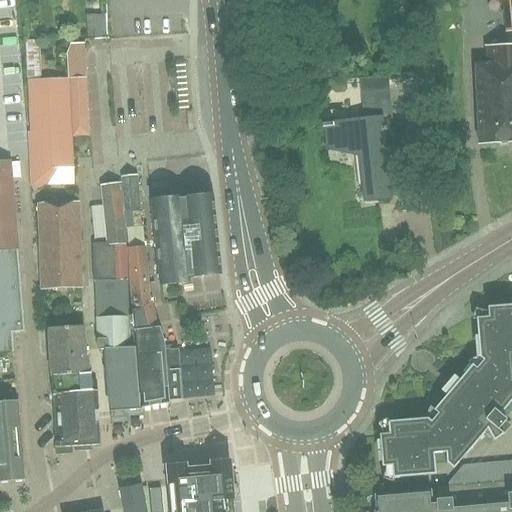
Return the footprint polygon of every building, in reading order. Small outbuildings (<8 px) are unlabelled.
[(505,33),(511,32),(511,0),(491,0),(492,1),(502,1),(504,28),(505,33)] [(36,42),(37,71),(48,71),(47,42),(36,42)] [(511,46),(506,47),(498,47),(485,48),(486,64),(474,65),(478,144),(503,143),(511,142),(511,46)] [(82,138),(96,138),(95,78),(37,79),(39,188),(83,187),(82,138)] [(346,80),(312,81),(313,90),(318,95),(326,94),(329,91),(332,91),(335,94),(344,93),(347,89),(346,80)] [(381,120),(392,119),(389,89),(360,92),(363,120),(365,120),(366,123),(336,126),(335,123),(322,124),(323,129),(326,128),(328,150),(353,147),(354,156),(360,155),(365,202),(390,199),(388,181),(400,179),(397,147),(385,148),(383,132),(386,132),(386,128),(382,128),(381,120)] [(0,484),(24,483),(17,404),(16,404),(12,354),(13,354),(12,334),(24,333),(10,163),(0,164),(0,484)] [(124,212),(141,210),(137,175),(121,177),(124,212)] [(213,196),(211,196),(182,199),(182,198),(151,201),(160,286),(191,282),(191,278),(221,274),(213,196)] [(45,202),(47,289),(94,288),(92,200),(45,202)] [(114,236),(111,205),(100,207),(103,237),(114,236)] [(128,317),(133,316),(134,316),(137,348),(138,359),(136,360),(137,377),(139,377),(142,407),(169,402),(166,372),(180,371),(179,350),(165,351),(164,343),(150,297),(146,246),(126,249),(128,317)] [(472,365),(433,411),(437,414),(431,422),(427,419),(388,422),(389,434),(379,435),(382,467),(392,466),(393,478),(435,475),(433,454),(445,453),(446,463),(453,469),(487,430),(493,441),(498,438),(503,435),(502,433),(498,430),(506,421),(499,415),(511,399),(511,305),(487,308),(488,318),(476,319),(479,358),(482,361),(476,369),(472,365)] [(83,327),(47,330),(55,449),(100,446),(96,392),(91,392),(90,374),(88,374),(87,358),(85,359),(83,327)] [(137,348),(106,351),(110,418),(125,418),(124,411),(142,410),(142,409),(142,407),(139,377),(137,377),(136,360),(138,359),(137,348)] [(216,511),(216,500),(227,499),(233,499),(233,497),(232,484),(231,472),(230,468),(224,463),(210,464),(210,468),(186,470),(186,466),(166,468),(169,504),(175,503),(175,511),(216,511)] [(511,511),(511,480),(436,488),(437,495),(429,496),(429,493),(377,498),(378,511),(511,511)] [(142,487),(122,490),(125,511),(146,511),(146,509),(142,487)]
